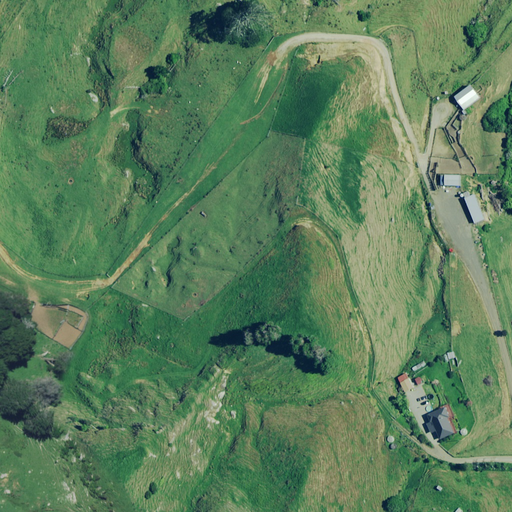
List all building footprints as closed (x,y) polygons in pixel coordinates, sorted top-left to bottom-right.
[(481,98),(471,85),(455,97),(464,110),(481,98)] [(460,186),(461,176),(446,175),(445,185),(460,186)] [(445,362),(455,357),(452,351),(442,355),(445,362)] [(413,388),(409,379),(405,381),(403,376),(399,378),(401,383),(400,383),(404,392),(413,388)] [(414,385),(417,384),(418,386),(422,384),(421,381),(423,380),(422,376),(412,380),(414,385)] [(451,417),(446,406),(428,414),(431,422),(427,424),(431,433),(437,431),(441,440),(455,433),(449,418),(451,417)] [(389,446),(389,447),(389,448),(389,449),(390,449),(390,450),(391,451),(392,451),(393,452),(394,452),(395,451),(396,451),(397,450),(398,449),(398,448),(398,447),(398,446),(397,445),(396,444),(395,443),(394,443),(393,443),(392,443),(391,444),(390,444),(390,445),(389,446)]
